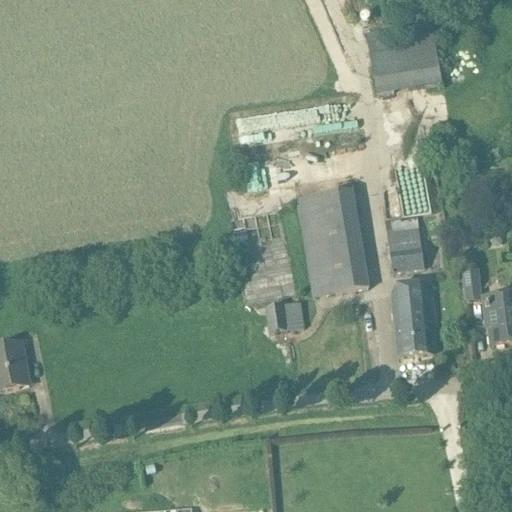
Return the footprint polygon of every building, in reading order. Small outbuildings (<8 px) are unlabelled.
[(442,88),(432,25),(366,38),(376,99),(442,88)] [(295,203),(312,302),(369,293),(353,193),(295,203)] [(392,278),(424,273),(417,220),(384,225),(392,278)] [(465,307),(482,305),(478,274),(461,276),(465,307)] [(430,296),(390,300),(396,364),(431,360),(428,330),(433,330),(430,296)] [(511,297),(484,301),(487,321),(488,334),(489,334),(490,349),(511,345),(511,297)] [(265,312),(266,321),(269,338),(305,332),(301,306),(265,312)] [(0,350),(0,395),(30,390),(22,346),(0,350)]
